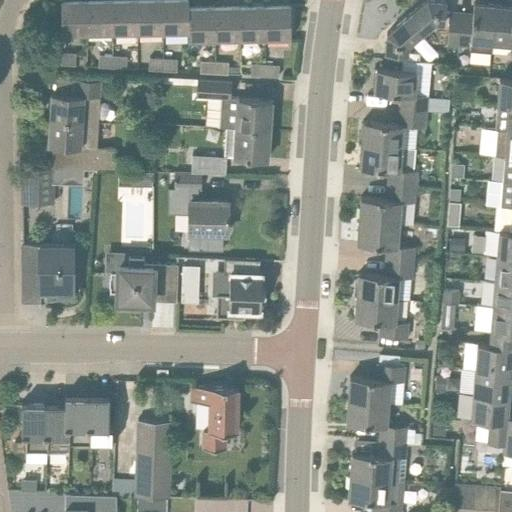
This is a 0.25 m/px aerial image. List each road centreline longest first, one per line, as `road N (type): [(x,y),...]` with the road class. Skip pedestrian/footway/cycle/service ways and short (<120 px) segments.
road 1 (tertiary): [(302,352),(318,92),(333,0)]
road 2 (residential): [(2,353),(302,352)]
road 3 (residential): [(2,353),(1,169)]
road 4 (residential): [(1,169),(0,44),(15,0)]
road 5 (tertiary): [(298,511),(302,352)]
